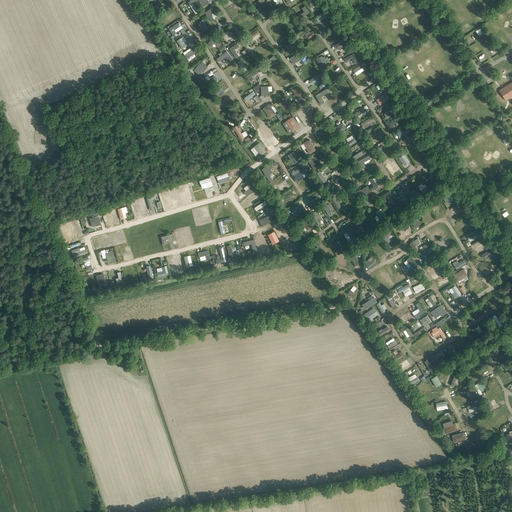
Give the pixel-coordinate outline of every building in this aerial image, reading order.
[(191,0),(190,0),(188,1),(195,12),(198,10),(191,0)] [(226,9),(234,1),(233,0),(226,0),(226,1),(226,2),(223,5),(226,9)] [(255,9),(258,13),(261,11),(263,15),(270,10),(265,3),(255,9)] [(155,6),(152,8),(156,14),(162,10),(160,7),(158,4),(155,6)] [(392,15),(397,11),(393,5),(387,8),(392,15)] [(215,11),(212,8),(205,13),(212,22),(214,20),(211,16),(212,13),(215,11)] [(309,11),(307,9),(297,15),(299,18),(309,11)] [(318,21),(327,15),(329,17),(332,16),(328,10),(316,18),(318,20),(318,21)] [(481,11),(475,15),(478,20),(484,16),(481,11)] [(379,15),(383,20),(387,17),(384,12),(379,15)] [(247,18),(244,13),(235,19),(238,24),(247,18)] [(164,22),(166,25),(176,18),(174,16),(164,22)] [(288,24),(290,27),(297,21),(295,18),(288,24)] [(196,20),(194,21),(199,29),(202,28),(196,20)] [(267,27),(273,35),(281,29),(276,21),(267,27)] [(432,21),(427,24),(430,29),(435,26),(432,21)] [(179,22),(168,29),(174,37),(177,35),(174,30),(181,25),(179,22)] [(422,26),(417,29),(421,35),(426,32),(422,26)] [(493,30),(496,35),(502,31),(499,26),(493,30)] [(306,36),(309,39),(315,34),(312,31),(310,33),(308,31),(310,30),(307,27),(298,34),(300,37),(306,33),(307,35),(306,36)] [(249,39),(259,32),(257,30),(248,37),(249,39)] [(223,36),(229,43),(236,37),(234,33),(232,35),(229,31),(223,36)] [(427,37),(422,41),(427,47),(432,43),(427,37)] [(176,40),(182,49),(193,42),(190,39),(183,44),(180,38),(176,40)] [(218,48),(220,45),(215,38),(207,43),(209,46),(212,44),(215,45),(218,48)] [(401,38),(397,41),(401,48),(406,45),(401,38)] [(345,39),(335,46),(337,49),(347,42),(345,39)] [(237,43),(229,48),(236,57),(239,56),(234,49),(239,46),(237,43)] [(285,53),(286,55),(296,49),(293,44),(286,48),(288,51),(285,53)] [(494,46),(489,49),(493,55),(498,52),(494,46)] [(186,59),(195,53),(192,47),(182,53),(186,59)] [(322,51),(320,47),(310,54),(312,57),(322,51)] [(340,47),(336,50),(341,57),(344,54),(340,47)] [(262,58),(272,52),(270,49),(260,56),(262,58)] [(405,53),(408,58),(414,54),(411,49),(405,53)] [(449,54),(452,58),(458,53),(455,49),(449,54)] [(226,51),(216,59),(218,61),(221,59),(228,58),(230,61),(232,59),(226,51)] [(294,63),(303,57),(300,52),(291,57),(294,63)] [(353,53),(344,59),(345,61),(352,58),(354,61),(357,59),(353,53)] [(275,58),(274,55),(265,62),(267,64),(275,58)] [(318,57),(316,59),(319,65),(320,68),(330,62),(327,57),(325,58),(324,56),(323,57),(322,56),(319,58),(318,57)] [(311,62),(300,68),(302,71),(313,65),(311,62)] [(203,73),(206,69),(199,63),(194,70),(198,73),(200,71),(203,73)] [(356,75),(364,70),(360,64),(353,69),(356,75)] [(229,76),(238,73),(235,66),(227,69),(229,76)] [(258,68),(247,75),(250,81),(253,79),(252,76),(260,71),(258,68)] [(284,70),(274,76),(275,78),(279,75),(281,78),(287,75),(284,70)] [(329,76),(332,80),(341,74),(338,70),(329,76)] [(319,74),(309,81),(312,84),(317,81),(320,81),(322,84),(325,82),(322,78),(319,74)] [(205,77),(202,79),(206,85),(216,79),(214,76),(210,78),(207,80),(205,77)] [(244,81),(243,78),(234,83),(236,86),(237,86),(238,88),(245,84),(243,82),(244,81)] [(437,88),(442,85),(439,79),(434,82),(437,88)] [(511,81),(499,90),(506,100),(511,95),(511,81)] [(342,93),(335,82),(333,84),(339,95),(342,93)] [(429,84),(424,87),(428,94),(433,91),(429,84)] [(303,94),(298,86),(292,90),(297,98),(303,94)] [(220,93),(216,88),(210,92),(214,97),(220,93)] [(315,95),(321,104),(325,102),(321,97),(328,92),(326,88),(315,95)] [(244,98),(246,100),(255,94),(253,91),(244,98)] [(380,104),(389,98),(385,94),(376,100),(380,104)] [(484,105),(489,102),(486,96),(480,99),(484,105)] [(284,97),(281,98),(289,109),(292,108),(284,97)] [(445,105),(450,111),(454,109),(449,102),(445,105)] [(263,108),(270,117),(276,113),(269,104),(263,108)] [(304,107),(297,112),(304,122),(308,120),(305,116),(308,115),(305,110),(306,109),(304,107)] [(394,110),(392,108),(384,114),(385,116),(384,117),(386,120),(397,111),(396,109),(394,110)] [(358,119),(366,114),(365,111),(361,113),(360,111),(353,115),(356,120),(358,119)] [(433,113),(436,120),(442,118),(438,111),(433,113)] [(236,117),(228,114),(226,121),(234,124),(236,117)] [(373,119),(371,116),(362,122),(364,125),(373,119)] [(285,122),(282,124),(289,133),(292,131),(292,132),(298,127),(291,117),(285,121),(285,122)] [(387,123),(391,130),(395,127),(392,124),(397,121),(395,117),(387,123)] [(347,129),(342,123),(334,128),(338,134),(347,129)] [(236,125),(233,127),(240,139),(244,137),(243,136),(245,135),(243,132),(241,133),(240,131),(241,130),(239,127),(238,128),(236,125)] [(264,132),(261,134),(266,141),(270,139),(273,144),(279,140),(270,127),(267,129),(265,125),(261,128),(264,132)] [(324,125),(314,132),(316,135),(323,130),(327,135),(329,133),(324,125)] [(444,130),(446,134),(453,130),(450,126),(444,130)] [(462,126),(458,129),(462,135),(467,133),(462,126)] [(374,138),(383,130),(381,127),(371,135),(374,138)] [(397,132),(399,136),(411,131),(409,127),(397,132)] [(501,137),(507,132),(504,129),(498,133),(501,137)] [(474,137),(477,142),(483,137),(480,133),(474,137)] [(357,141),(354,137),(343,144),(346,148),(357,141)] [(309,139),(303,143),(309,153),(315,150),(309,139)] [(326,144),(328,147),(337,142),(335,139),(326,144)] [(260,156),(266,151),(259,142),(253,147),(260,156)] [(380,147),(376,149),(383,159),(392,153),(390,150),(384,154),(380,147)] [(364,154),(362,151),(351,157),(353,160),(364,154)] [(290,154),(289,154),(294,163),(296,163),(299,161),(293,152),(290,154)] [(403,154),(398,158),(404,165),(409,162),(403,154)] [(370,158),(368,155),(358,162),(362,168),(364,166),(363,164),(364,163),(363,162),(370,158)] [(394,173),(401,169),(396,159),(389,162),(394,173)] [(312,160),(308,162),(313,168),(320,164),(318,161),(314,164),(312,160)] [(271,164),(262,169),(270,181),(272,180),(269,175),(273,173),(270,168),(273,167),(271,164)] [(498,174),(503,172),(499,164),(494,166),(498,174)] [(359,175),(353,167),(347,171),(353,179),(359,175)] [(294,175),(294,176),(297,181),(307,175),(304,169),(299,172),(297,169),(292,172),(294,175)] [(219,183),(229,180),(229,179),(228,176),(227,173),(217,176),(219,183)] [(432,176),(429,178),(434,187),(446,180),(444,177),(438,180),(434,179),(432,176)] [(202,188),(205,187),(205,188),(212,186),(211,183),(210,177),(199,181),(202,188)] [(310,178),(300,183),(302,186),(311,180),(310,178)] [(378,181),(377,182),(374,178),(373,179),(372,178),(369,180),(375,188),(380,185),(378,181)] [(257,188),(251,179),(248,181),(252,187),(244,192),(246,195),(257,188)] [(281,192),(289,187),(287,184),(284,186),(279,189),(281,192)] [(329,195),(339,189),(337,185),(327,191),(329,195)] [(365,195),(372,190),(368,185),(361,190),(365,195)] [(406,191),(404,192),(408,198),(415,194),(411,188),(406,191)] [(164,206),(172,204),(167,191),(160,193),(164,206)] [(261,194),(259,191),(249,197),(251,200),(261,194)] [(321,194),(319,191),(308,198),(310,201),(321,194)] [(353,199),(348,191),(345,193),(351,201),(353,199)] [(158,192),(145,196),(151,216),(157,214),(164,212),(158,192)] [(446,196),(447,195),(446,192),(441,195),(446,204),(449,202),(446,196)] [(289,205),(296,199),(294,196),(287,202),(289,205)] [(332,198),(338,209),(341,207),(338,203),(341,201),(340,199),(337,201),(334,197),(332,198)] [(267,204),(265,201),(254,208),(256,211),(267,204)] [(134,214),(143,213),(140,202),(132,203),(134,214)] [(396,211),(391,203),(386,206),(391,214),(396,211)] [(333,210),(329,204),(324,207),(329,215),(331,214),(330,212),(333,210)] [(126,207),(118,209),(121,219),(127,217),(125,213),(128,212),(126,207)] [(216,220),(212,208),(208,209),(211,222),(216,220)] [(387,216),(381,208),(376,212),(381,220),(387,216)] [(456,220),(469,212),(466,208),(453,216),(456,220)] [(304,209),(299,212),(297,209),(292,213),(297,219),(306,212),(304,209)] [(109,211),(104,213),(106,223),(110,222),(109,220),(112,219),(109,211)] [(319,221),(322,219),(317,211),(311,214),(319,226),(322,224),(319,221)] [(262,226),(272,221),(270,215),(259,220),(262,226)] [(92,226),(95,225),(95,226),(101,225),(99,216),(90,218),(92,226)] [(301,221),(305,226),(304,227),(303,228),(305,230),(306,230),(307,229),(307,230),(313,226),(307,217),(301,221)] [(460,228),(470,224),(467,217),(457,222),(460,228)] [(416,228),(418,226),(413,218),(410,219),(416,228)] [(358,235),(364,231),(362,228),(357,221),(355,222),(360,230),(356,232),(358,235)] [(70,238),(77,236),(74,224),(63,227),(65,236),(69,235),(70,238)] [(285,236),(289,234),(282,224),(279,226),(285,236)] [(346,228),(343,230),(350,240),(348,242),(350,245),(356,241),(346,228)] [(412,232),(410,229),(401,236),(403,239),(412,232)] [(391,233),(389,230),(381,234),(387,243),(390,241),(388,237),(388,235),(391,233)] [(475,238),(480,236),(477,231),(467,236),(469,239),(474,236),(475,238)] [(115,233),(118,244),(125,242),(123,232),(115,233)] [(274,232),(268,235),(273,244),(279,241),(274,232)] [(173,234),(161,237),(162,241),(163,245),(167,244),(166,240),(174,238),(173,234)] [(343,245),(336,234),(333,236),(337,242),(334,244),(338,249),(343,245)] [(418,250),(415,246),(420,242),(417,238),(412,242),(409,244),(416,253),(419,251),(418,250)] [(254,253),(257,252),(254,239),(243,242),(244,245),(251,243),(254,253)] [(471,253),(478,248),(479,250),(485,247),(481,241),(468,248),(471,253)] [(448,242),(438,248),(440,252),(450,246),(448,242)] [(373,243),(370,245),(376,254),(378,252),(378,251),(380,250),(377,244),(374,245),(373,243)] [(325,256),(333,252),(330,244),(321,248),(325,256)] [(231,245),(227,246),(230,259),(234,258),(240,257),(239,253),(234,254),(233,253),(231,245)] [(84,247),(80,248),(72,250),(74,258),(88,253),(87,249),(85,250),(84,247)] [(226,262),(222,247),(219,248),(222,259),(216,260),(217,264),(226,262)] [(492,248),(481,255),(484,259),(490,255),(491,257),(494,255),(493,253),(494,252),(492,248)] [(349,255),(355,266),(359,264),(355,258),(356,255),(360,253),(358,249),(349,255)] [(447,254),(451,259),(459,254),(455,249),(447,254)] [(106,255),(108,264),(115,262),(112,251),(108,252),(109,254),(106,255)] [(208,251),(198,253),(199,257),(205,255),(207,260),(210,259),(208,251)] [(425,261),(427,264),(436,258),(431,251),(428,253),(430,257),(425,261)] [(337,258),(341,264),(349,258),(345,252),(337,258)] [(376,262),(372,256),(364,263),(368,269),(376,262)] [(88,257),(83,259),(87,270),(92,268),(88,257)] [(453,263),(456,269),(466,263),(462,257),(453,263)] [(406,260),(404,262),(406,265),(409,263),(413,269),(416,266),(409,258),(406,260)] [(430,268),(434,273),(441,269),(438,263),(430,268)] [(162,266),(163,271),(157,272),(158,277),(168,274),(166,265),(162,266)] [(467,275),(464,269),(453,276),(456,282),(463,278),(465,280),(467,279),(466,276),(467,275)] [(478,270),(472,274),(477,283),(483,280),(478,270)] [(104,274),(96,276),(99,287),(106,286),(104,274)] [(450,281),(447,275),(437,280),(438,283),(439,283),(441,286),(450,281)] [(345,287),(354,282),(351,276),(341,281),(345,287)] [(416,293),(424,288),(422,283),(417,286),(416,283),(412,285),(413,287),(416,293)] [(504,293),(511,288),(511,284),(503,290),(504,293)] [(405,296),(412,293),(408,285),(398,290),(399,292),(402,290),(405,296)] [(358,290),(353,286),(347,294),(352,298),(358,290)] [(455,286),(452,288),(454,291),(451,293),(455,298),(461,294),(455,286)] [(393,299),(393,297),(398,295),(396,291),(386,297),(393,308),(397,306),(393,299)] [(435,304),(430,296),(425,300),(430,307),(435,304)] [(369,300),(362,304),(365,309),(376,301),(373,297),(369,300)] [(376,304),(382,313),(385,311),(379,302),(376,304)] [(418,308),(412,312),(414,315),(416,318),(417,319),(419,317),(418,316),(424,312),(418,303),(416,304),(418,308)] [(441,305),(431,312),(433,315),(434,317),(441,312),(443,315),(446,313),(441,305)] [(373,309),(366,314),(370,319),(377,314),(373,309)] [(408,313),(404,316),(408,323),(413,320),(408,313)] [(498,327),(501,325),(494,315),(492,316),(491,315),(488,317),(496,329),(499,327),(498,327)] [(456,331),(450,322),(448,324),(446,326),(452,334),(456,331)] [(389,329),(387,326),(377,334),(379,336),(389,329)] [(411,338),(413,336),(407,327),(405,328),(406,330),(403,331),(407,337),(409,336),(411,338)] [(440,328),(437,329),(436,327),(432,330),(433,332),(431,333),(433,336),(439,332),(443,338),(446,336),(440,328)] [(475,328),(472,330),(478,339),(488,332),(486,329),(482,331),(479,334),(477,331),(475,328)] [(429,342),(426,337),(418,342),(420,344),(422,346),(429,342)] [(397,343),(395,340),(395,341),(393,338),(386,343),(387,345),(389,349),(397,343)] [(499,340),(487,349),(489,352),(492,350),(493,352),(497,350),(503,346),(503,345),(499,340)] [(443,347),(451,359),(457,355),(450,343),(443,347)] [(393,361),(403,355),(401,351),(398,353),(396,350),(389,354),(393,361)] [(438,366),(432,356),(429,357),(436,367),(438,366)] [(435,371),(427,360),(425,362),(432,373),(435,371)] [(511,360),(503,366),(503,367),(505,370),(511,366),(511,360)] [(408,364),(399,370),(401,373),(411,367),(408,364)] [(471,371),(465,374),(470,382),(476,379),(471,371)] [(409,378),(411,380),(407,383),(409,386),(419,380),(417,377),(416,377),(415,374),(409,378)] [(437,375),(431,379),(437,387),(442,383),(437,375)] [(479,383),(474,386),(479,395),(482,394),(480,390),(482,389),(479,383)] [(475,395),(469,384),(466,386),(471,397),(475,395)] [(447,401),(436,403),(437,410),(448,409),(447,401)] [(477,401),(467,406),(468,409),(470,412),(477,409),(476,406),(479,404),(477,401)] [(500,426),(509,420),(506,414),(500,418),(498,416),(495,419),(500,426)] [(446,434),(457,430),(455,423),(444,427),(444,429),(442,430),(443,434),(446,433),(446,434)] [(476,433),(478,438),(477,438),(480,446),(487,442),(482,430),(476,433)] [(464,432),(452,436),(454,442),(466,439),(464,432)]
